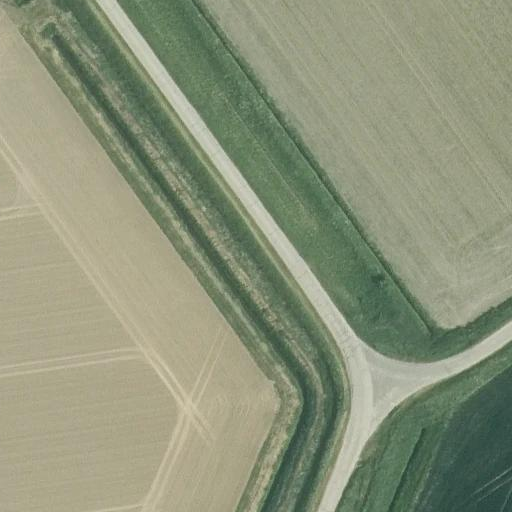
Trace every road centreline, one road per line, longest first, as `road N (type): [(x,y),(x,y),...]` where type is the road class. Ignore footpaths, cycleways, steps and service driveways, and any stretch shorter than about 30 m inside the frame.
road 1 (unclassified): [(372,379),(349,334),(108,0)]
road 2 (unclassified): [(511,336),(411,379),(372,379)]
road 3 (unclassified): [(325,511),(372,379)]
